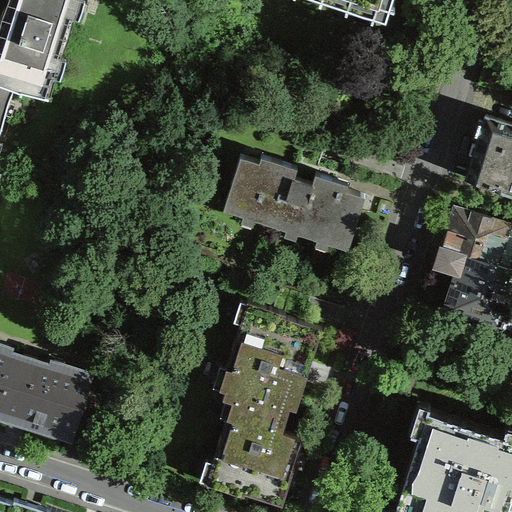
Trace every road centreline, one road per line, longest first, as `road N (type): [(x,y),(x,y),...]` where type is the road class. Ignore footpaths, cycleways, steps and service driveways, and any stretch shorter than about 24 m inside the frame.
road 1 (residential): [(481,0),(316,511)]
road 2 (residential): [(0,456),(172,511)]
